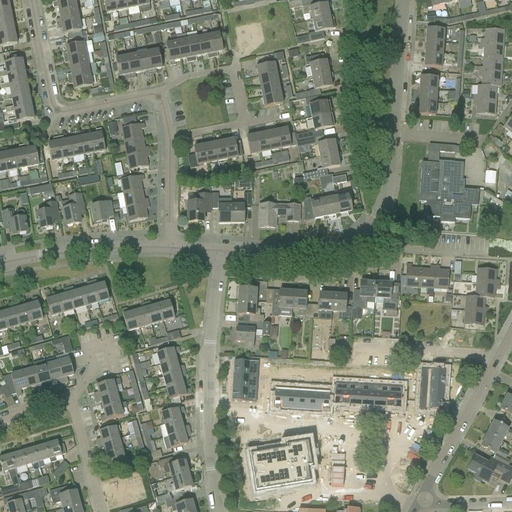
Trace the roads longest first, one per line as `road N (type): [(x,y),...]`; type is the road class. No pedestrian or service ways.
road 1 (residential): [(402,0),(390,180),(369,227),(346,246),(314,253),(221,251)]
road 2 (residential): [(168,247),(169,137),(160,92),(56,110),(31,0)]
road 3 (residential): [(218,511),(209,369),(221,251)]
road 4 (unknown): [(384,495),(386,409),(355,415),(348,442),(354,482),(376,494)]
road 5 (tertiary): [(420,498),(511,330)]
road 6 (residential): [(0,420),(68,404),(102,511)]
road 7 (residential): [(168,247),(0,263)]
